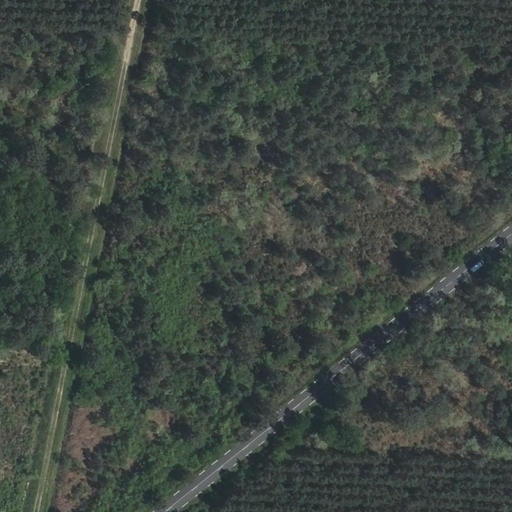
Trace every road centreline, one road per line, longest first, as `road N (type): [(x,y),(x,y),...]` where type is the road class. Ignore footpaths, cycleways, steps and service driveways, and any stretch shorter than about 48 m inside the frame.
road 1 (track): [(139,0),(46,511)]
road 2 (tertiary): [(166,511),(511,236)]
